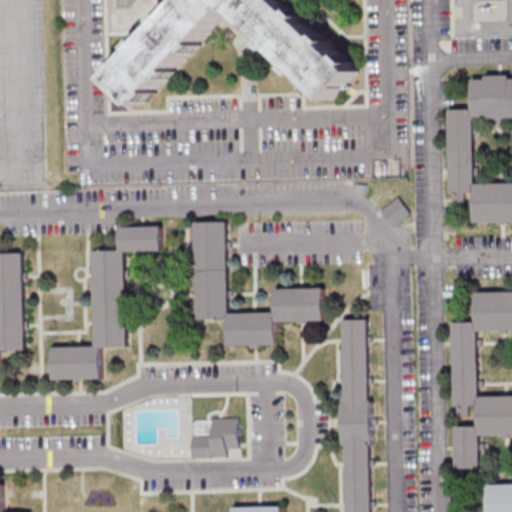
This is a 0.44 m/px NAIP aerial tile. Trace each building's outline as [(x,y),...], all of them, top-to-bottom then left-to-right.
[(186,0),(112,79),(141,105),(233,8),(331,101),(360,73),(283,0),(186,0)] [(511,76),(510,76),(510,73),(486,73),(486,76),(472,76),(472,106),(451,106),(451,204),(464,204),(464,194),(474,194),(474,222),(511,221),(511,182),(475,182),(475,116),(511,115),(511,76)] [(394,226),(412,214),(400,197),(382,210),(394,226)] [(195,220),(227,219),(229,311),(276,310),(275,287),(324,286),(325,320),(278,321),(278,343),(229,344),(228,318),(198,318),(195,220)] [(161,223),(120,224),(121,247),(94,248),(96,344),(53,345),(54,378),(103,376),(102,346),(129,345),(126,249),(162,248),(161,223)] [(0,380),(1,380),(0,349),(25,349),(23,250),(0,250),(0,380)] [(511,289),(511,329),(479,330),(480,395),(511,394),(511,433),(480,434),(481,468),(457,469),(456,425),(478,424),(478,405),(469,406),(469,415),(456,415),(454,320),(476,319),(475,290),(511,289)] [(347,511),(371,511),(368,318),(344,318),(347,511)] [(192,457),(192,437),(211,436),(211,417),(238,417),(239,448),(226,448),(226,456),(192,457)] [(0,511),(0,482),(3,482),(4,511),(31,511),(0,511)] [(511,511),(511,482),(488,483),(488,511),(511,511)]
